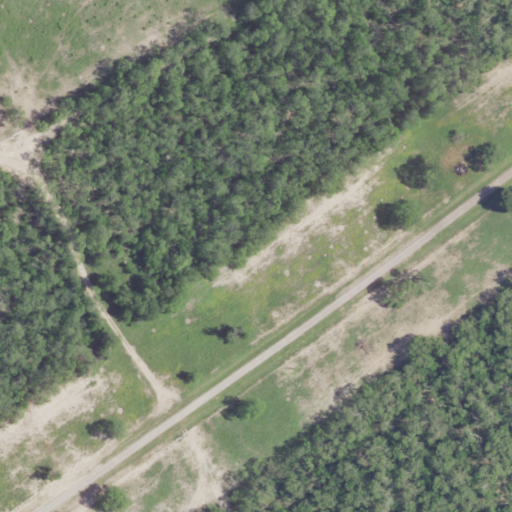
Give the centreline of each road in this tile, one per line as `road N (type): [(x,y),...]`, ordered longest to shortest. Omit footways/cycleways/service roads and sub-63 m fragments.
road 1 (residential): [(86,511),(248,446),(511,262)]
road 2 (residential): [(358,0),(0,163)]
